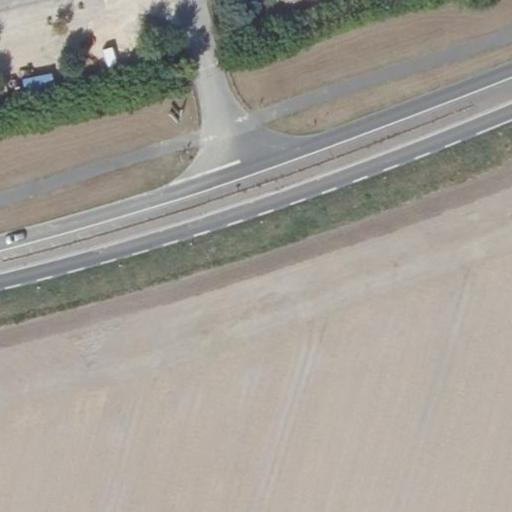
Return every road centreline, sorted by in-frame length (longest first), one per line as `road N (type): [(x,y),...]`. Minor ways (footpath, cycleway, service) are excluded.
road 1 (secondary): [(511,68),(232,175),(0,243)]
road 2 (secondary): [(0,283),(251,210),(511,116)]
